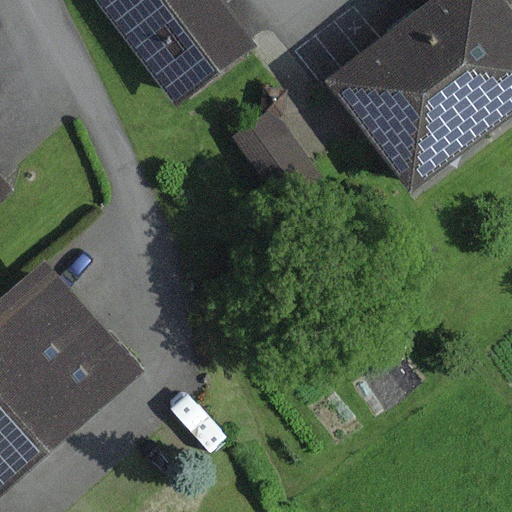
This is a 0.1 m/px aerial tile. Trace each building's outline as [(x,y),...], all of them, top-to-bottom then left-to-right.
[(261,46),(225,0),(94,0),(180,109),(261,46)] [(324,82),(412,197),(511,120),(511,8),(510,6),(511,4),(511,0),(424,0),(427,3),(324,82)] [(262,113),(234,133),(267,180),(309,151),(284,117),(287,91),(265,88),(262,113)] [(0,178),(0,162),(3,159),(0,155),(0,198),(10,190),(0,178)] [(0,503),(148,374),(47,260),(0,301),(0,503)]
